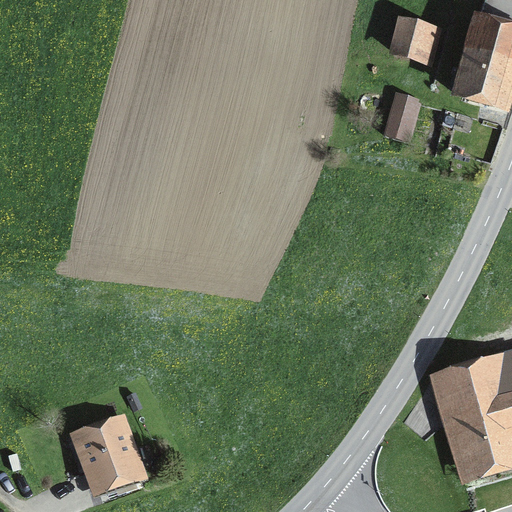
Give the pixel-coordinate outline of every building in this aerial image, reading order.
[(454,93),(501,107),(511,67),(511,28),(478,19),(468,53),(465,52),(454,93)] [(401,25),(394,53),(431,63),(438,35),(401,25)] [(396,98),(385,137),(407,143),(418,104),(396,98)] [(511,365),(509,367),(506,356),(432,379),(442,413),(452,410),(470,475),(511,462),(511,440),(508,424),(511,423),(511,365)] [(79,440),(98,491),(138,476),(120,425),(79,440)] [(387,485),(398,494),(414,475),(403,465),(387,485)]
